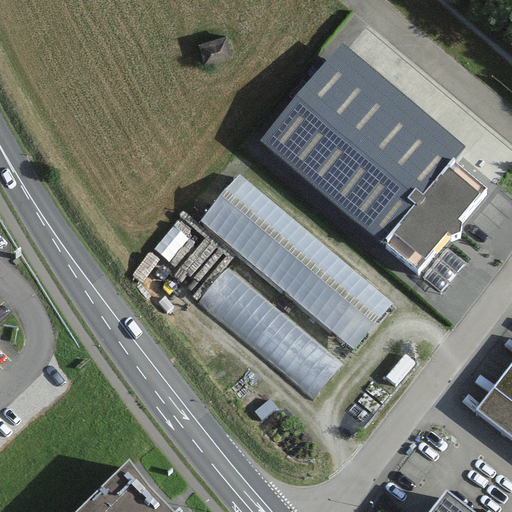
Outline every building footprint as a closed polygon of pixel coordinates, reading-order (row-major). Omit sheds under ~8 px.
[(467,152),(343,48),(260,146),(381,249),(384,246),(418,275),(448,240),(452,244),(461,240),(463,230),(459,227),(488,193),(455,166),(467,152)] [(390,311),(237,183),(202,225),(355,353),(390,311)] [(341,369),(228,273),(201,305),(314,400),(341,369)] [(511,371),(475,420),(511,448),(511,371)] [(166,511),(150,496),(130,468),(85,511),(166,511)] [(465,511),(447,498),(436,511),(465,511)]
